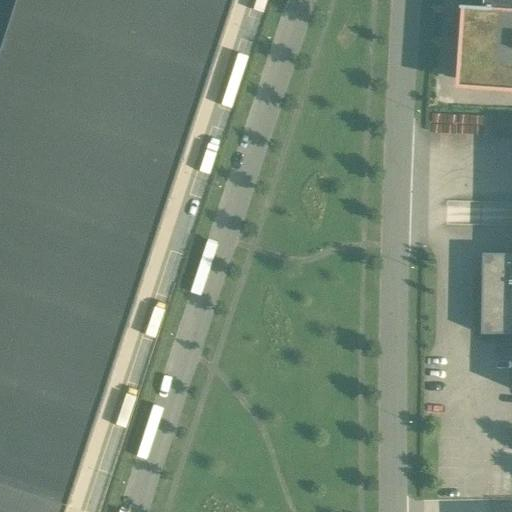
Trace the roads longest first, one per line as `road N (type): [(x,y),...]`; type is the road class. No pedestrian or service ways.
road 1 (unclassified): [(301,0),(133,511)]
road 2 (unclassified): [(405,0),(393,511)]
